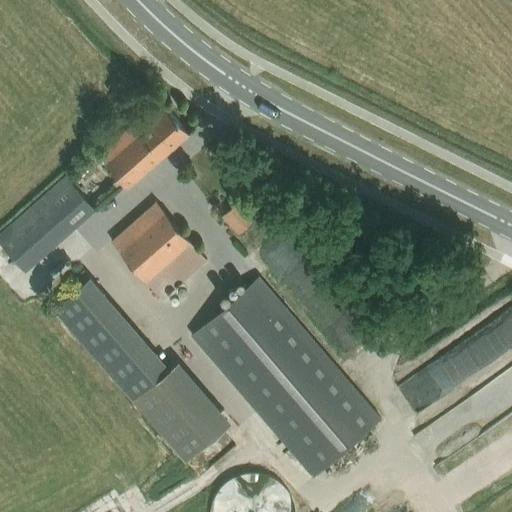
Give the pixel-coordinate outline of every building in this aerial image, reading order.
[(130,185),(175,145),(190,132),(168,107),(140,131),(133,123),(118,136),(101,151),(130,185)] [(96,209),(65,174),(0,232),(0,240),(26,269),(96,209)] [(239,199),(222,215),(239,234),(257,217),(239,199)] [(165,295),(192,271),(208,258),(157,200),(114,237),(165,295)] [(412,251),(406,265),(424,273),(430,260),(412,251)] [(53,307),(133,398),(187,459),(232,419),(178,358),(170,365),(90,275),(53,307)] [(260,408),(286,439),(316,473),(381,417),(259,275),(244,288),(194,331),(260,408)] [(224,511),(295,511),(300,481),(230,472),(224,511)]
